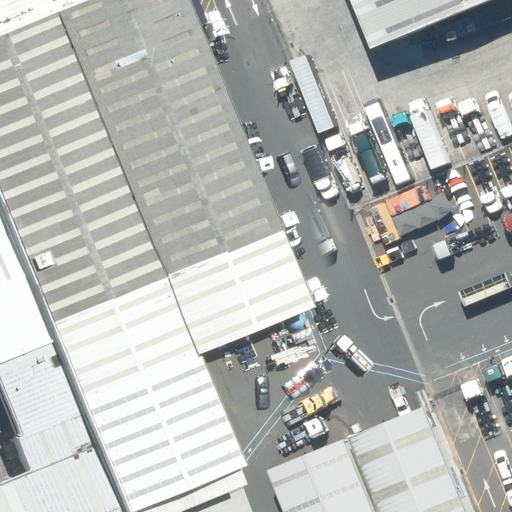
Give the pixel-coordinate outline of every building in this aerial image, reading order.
[(0,0),(0,32),(82,0),(0,0)] [(82,0),(0,32),(0,212),(94,442),(125,511),(130,511),(242,466),(248,464),(200,354),(313,314),(189,0),(82,0)] [(349,0),(369,49),(486,0),(349,0)] [(403,196),(369,209),(384,246),(418,233),(403,196)] [(0,398),(28,468),(94,442),(0,212),(0,398)] [(466,511),(424,405),(349,437),(378,511),(466,511)] [(378,511),(349,437),(266,471),(282,511),(378,511)] [(125,511),(94,442),(28,468),(0,481),(0,511),(125,511)] [(130,511),(181,511),(248,484),(242,466),(130,511)] [(257,511),(253,502),(235,509),(236,511),(257,511)]
